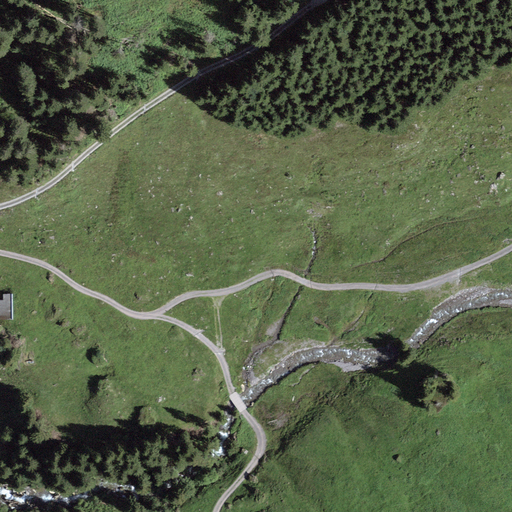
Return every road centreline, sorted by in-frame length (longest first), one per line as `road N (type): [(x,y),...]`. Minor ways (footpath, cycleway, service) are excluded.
road 1 (track): [(0,207),(32,194),(153,102),(249,48),(312,0)]
road 2 (track): [(155,314),(182,297),(226,292),(271,272),(312,285),(407,288),(511,247)]
road 3 (track): [(155,314),(210,344),(259,433),(258,452),(216,511)]
road 4 (track): [(0,251),(134,313),(155,314)]
